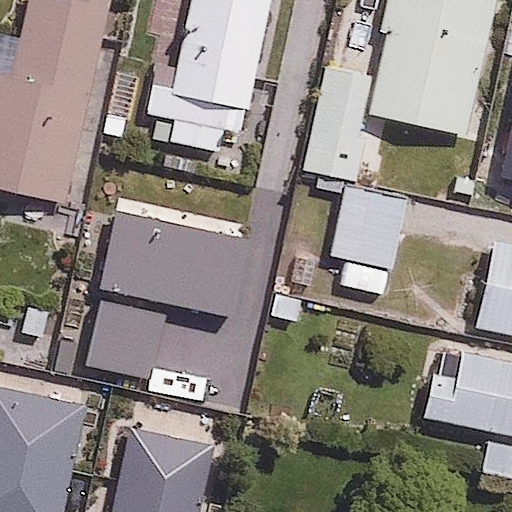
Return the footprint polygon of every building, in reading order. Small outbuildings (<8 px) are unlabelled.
[(120,13),(72,0),(5,0),(0,21),(0,184),(69,203),(120,13)] [(265,0),(178,0),(164,81),(140,77),(130,132),(215,148),(218,131),(241,135),(265,0)] [(362,108),(464,131),(493,0),(384,0),(369,70),(321,60),(298,165),(347,176),(362,108)] [(511,120),(502,174),(511,175),(511,120)] [(401,196),(337,183),(324,250),(388,262),(401,196)] [(511,240),(485,235),(467,323),(511,332),(511,240)] [(511,352),(432,335),(414,418),(481,433),(474,467),(511,475),(511,352)]
